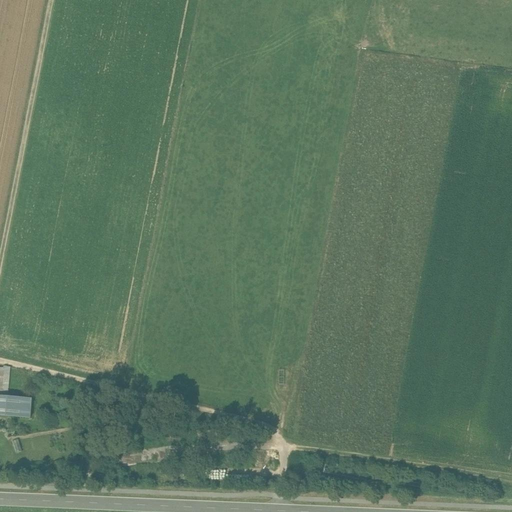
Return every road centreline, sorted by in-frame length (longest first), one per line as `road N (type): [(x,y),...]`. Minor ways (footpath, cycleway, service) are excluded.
road 1 (track): [(280,510),(283,446),(271,426),(0,359)]
road 2 (tertiary): [(0,500),(314,511)]
road 3 (track): [(511,483),(283,446)]
